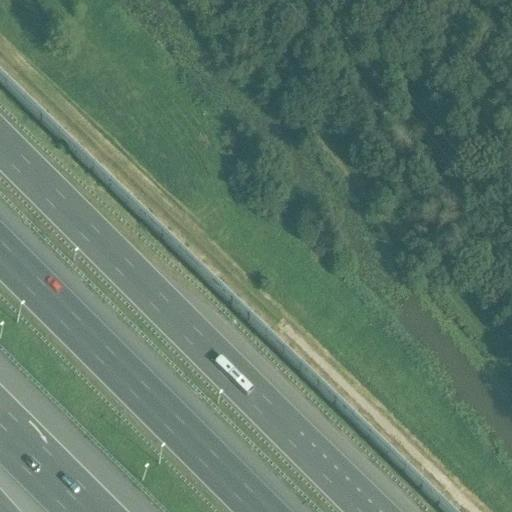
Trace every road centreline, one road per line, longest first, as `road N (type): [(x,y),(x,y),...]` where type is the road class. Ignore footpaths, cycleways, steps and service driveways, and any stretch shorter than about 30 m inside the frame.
road 1 (motorway): [(369,511),(0,146)]
road 2 (motorway): [(259,511),(0,254)]
